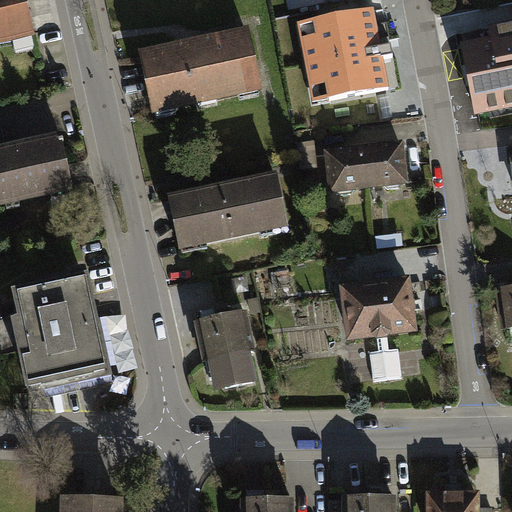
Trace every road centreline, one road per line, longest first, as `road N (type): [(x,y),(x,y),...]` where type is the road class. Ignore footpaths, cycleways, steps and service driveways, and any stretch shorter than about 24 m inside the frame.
road 1 (residential): [(79,0),(174,439)]
road 2 (residential): [(414,0),(483,432)]
road 3 (residential): [(483,432),(174,439)]
road 4 (residential): [(174,439),(0,434)]
